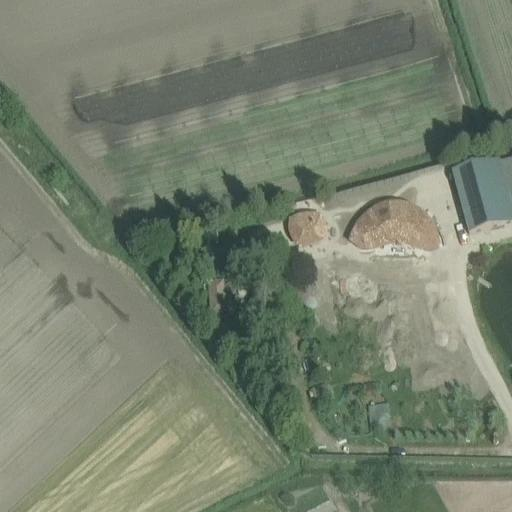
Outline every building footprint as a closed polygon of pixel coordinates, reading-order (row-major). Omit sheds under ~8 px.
[(0,151),(0,182),(15,168),(0,151)] [(511,212),(499,165),(453,178),(469,236),(511,224),(511,212)] [(437,249),(438,248),(437,241),(434,235),(431,230),(427,224),(422,220),(417,216),(411,213),(405,211),(399,210),(393,210),(387,211),(381,212),(375,214),(370,217),(365,221),(361,225),(358,229),(355,234),(353,239),(351,244),(354,247),(358,249),(362,250),(366,251),(370,250),(374,249),(377,246),(382,240),(386,237),(391,235),(395,235),(400,235),(405,236),(409,239),(412,242),(417,248),(421,251),(425,252),(429,252),(433,251),(437,249)] [(290,232),(299,249),(321,245),(322,225),(328,227),(328,225),(324,224),(317,224),(310,224),(303,225),(297,227),(291,230),(285,234),(286,235),(288,233),(290,232)] [(334,392),(322,395),(326,413),(338,410),(334,392)]
